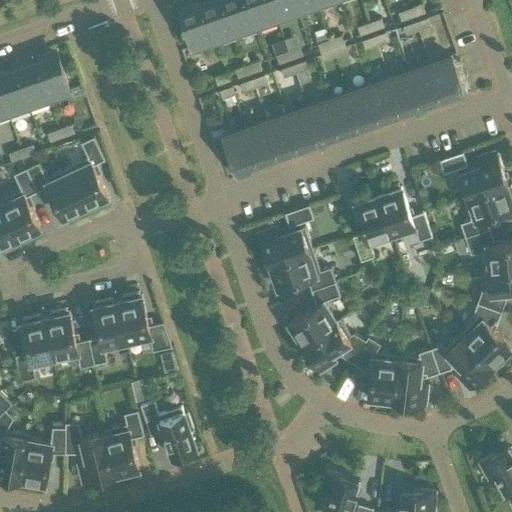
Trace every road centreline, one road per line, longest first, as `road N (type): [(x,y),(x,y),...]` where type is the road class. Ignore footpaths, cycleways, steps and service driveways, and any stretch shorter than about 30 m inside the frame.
road 1 (residential): [(0,498),(71,506),(121,499),(293,442),(321,403)]
road 2 (residential): [(219,198),(508,98)]
road 3 (residential): [(131,235),(123,213),(17,261),(10,281),(27,293),(141,266)]
road 4 (residential): [(219,198),(266,338),(321,403)]
road 5 (residential): [(152,0),(219,198)]
road 6 (residential): [(129,0),(0,45)]
